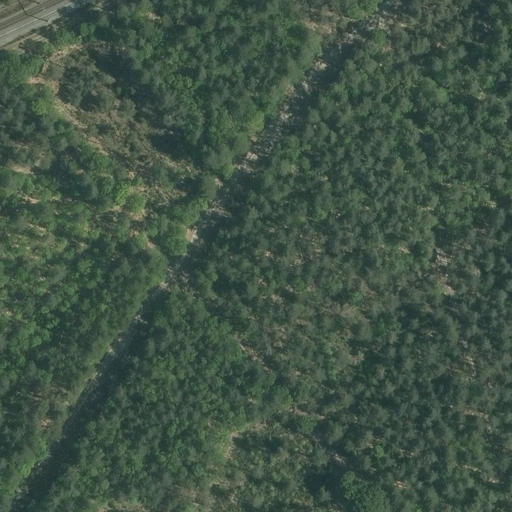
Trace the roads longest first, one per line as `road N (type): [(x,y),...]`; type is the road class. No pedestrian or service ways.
road 1 (track): [(386,0),(317,69),(218,197),(6,511)]
road 2 (track): [(511,506),(450,289),(423,146),(511,82)]
road 3 (track): [(423,146),(377,9)]
road 4 (track): [(0,58),(120,0)]
